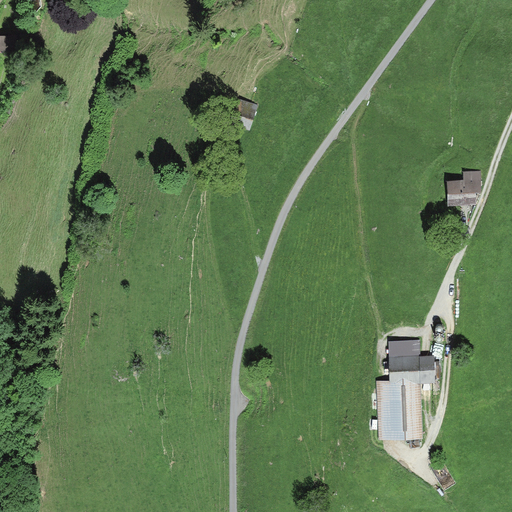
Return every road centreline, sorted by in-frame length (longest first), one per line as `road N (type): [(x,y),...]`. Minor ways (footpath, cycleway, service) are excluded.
road 1 (track): [(431,0),(287,207),(233,381),(236,511)]
road 2 (track): [(423,452),(445,400),(449,284),(511,128)]
